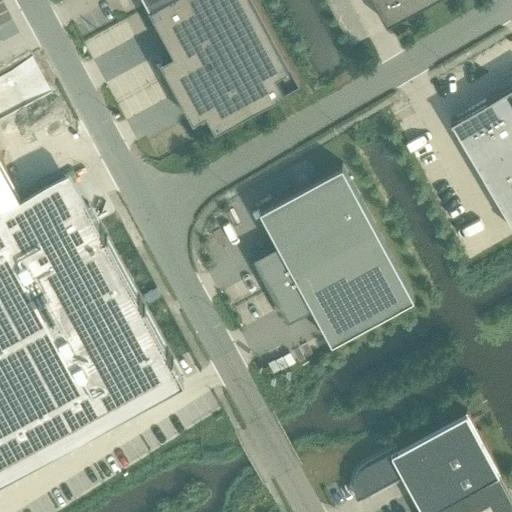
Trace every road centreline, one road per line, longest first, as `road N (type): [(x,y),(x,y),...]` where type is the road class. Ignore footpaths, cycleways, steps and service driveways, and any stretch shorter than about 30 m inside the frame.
road 1 (unclassified): [(511,2),(148,217)]
road 2 (unclassified): [(307,511),(148,217)]
road 3 (unclassified): [(148,217),(30,0)]
